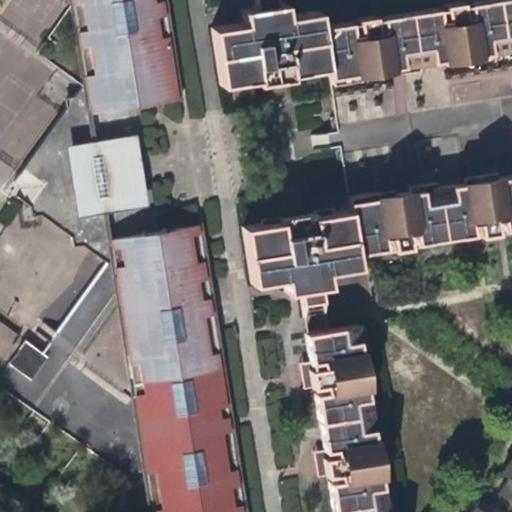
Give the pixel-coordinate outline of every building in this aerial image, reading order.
[(66,0),(83,109),(173,95),(158,0),(66,0)] [(511,0),(482,0),(463,3),(465,15),(457,16),(455,1),(438,4),(440,19),(433,20),(431,8),(368,17),(368,14),(349,17),(350,20),(314,25),(312,11),(281,16),(279,3),(269,4),(250,7),(236,9),(239,22),(206,27),(215,83),(252,78),(251,76),(250,64),(258,63),(272,61),(274,57),(282,56),(283,59),(285,70),(285,73),(321,67),(322,76),(383,67),(382,57),(381,50),(389,49),(389,52),(396,51),(396,52),(396,53),(397,54),(397,55),(398,55),(398,56),(399,57),(400,58),(400,59),(401,59),(402,60),(403,60),(404,61),(405,61),(406,62),(407,62),(408,62),(409,62),(410,62),(411,62),(412,62),(413,62),(414,61),(415,61),(416,61),(416,60),(417,60),(417,59),(418,59),(419,58),(419,57),(420,57),(420,56),(420,55),(421,54),(422,53),(422,52),(422,51),(422,50),(422,49),(422,48),(422,47),(428,46),(427,43),(436,41),(438,50),(439,58),(511,47),(511,0)] [(412,62),(439,58),(438,50),(436,41),(427,43),(428,46),(422,47),(422,48),(422,49),(422,50),(422,51),(422,52),(422,53),(421,54),(420,55),(420,56),(420,57),(419,57),(419,58),(418,59),(417,59),(417,60),(416,60),(416,61),(415,61),(414,61),(413,62),(412,62)] [(389,49),(381,50),(382,57),(383,67),(411,62),(410,62),(409,62),(408,62),(407,62),(406,62),(405,61),(404,61),(403,60),(402,60),(401,59),(400,59),(400,58),(399,57),(398,56),(398,55),(397,55),(397,54),(396,53),(396,52),(396,51),(389,52),(389,49)] [(278,71),(285,70),(283,59),(272,61),(271,62),(278,71)] [(266,70),(271,62),(272,61),(258,63),(262,66),(266,70)] [(259,71),(262,66),(258,63),(250,64),(251,76),(257,75),(259,71)] [(62,141),(74,211),(143,199),(131,130),(62,141)] [(511,174),(459,183),(461,201),(452,203),(451,198),(445,199),(445,198),(445,197),(445,196),(444,196),(444,195),(443,194),(442,193),(442,192),(441,192),(441,191),(440,191),(439,190),(438,189),(437,189),(436,189),(435,188),(434,188),(433,188),(432,188),(431,188),(430,188),(427,189),(426,189),(425,190),(424,190),(423,191),(422,192),(421,193),(420,194),(420,195),(419,196),(419,197),(419,198),(419,199),(419,200),(419,201),(419,202),(412,204),(413,209),(404,209),(402,193),(342,202),(343,211),(307,217),(308,220),(309,230),(309,232),(301,235),(300,231),(284,232),(277,235),(275,223),(275,221),(238,226),(247,283),(278,278),(279,291),(294,289),(314,286),(323,285),(322,272),(352,267),(350,252),(385,247),(385,248),(404,247),(404,244),(466,235),(464,223),(471,222),(473,236),(491,233),(489,219),(496,218),(497,230),(511,227),(511,174)] [(452,184),(431,188),(432,188),(433,188),(434,188),(435,188),(436,189),(437,189),(438,189),(439,190),(440,191),(441,191),(441,192),(442,192),(442,193),(443,194),(444,195),(444,196),(445,196),(445,197),(445,198),(445,199),(451,198),(452,203),(461,201),(459,183),(452,184)] [(410,191),(402,193),(404,209),(413,209),(412,204),(419,202),(419,201),(419,200),(419,199),(419,198),(419,197),(419,196),(420,195),(420,194),(421,193),(422,192),(423,191),(424,190),(425,190),(426,189),(427,189),(410,191)] [(303,220),(298,229),(300,231),(309,230),(308,220),(303,220)] [(280,223),(275,223),(277,235),(284,232),(287,228),(280,223)] [(290,223),(287,228),(284,232),(300,231),(298,229),(290,223)] [(148,318),(123,357),(128,389),(154,406),(150,413),(156,451),(141,472),(146,511),(234,511),(222,433),(211,425),(219,413),(205,321),(194,315),(188,316),(185,302),(190,299),(200,288),(203,283),(195,225),(104,238),(108,267),(146,295),(148,318)] [(108,267),(123,357),(148,318),(146,295),(108,267)] [(316,299),(314,286),(294,289),(296,302),(316,299)] [(205,321),(200,288),(190,299),(185,302),(188,316),(194,315),(205,321)] [(0,321),(0,359),(1,360),(19,334),(0,321)] [(379,511),(351,327),(300,334),(304,361),(292,363),(294,375),(297,397),(310,396),(318,450),(306,452),(308,461),(315,459),(316,466),(318,476),(310,477),(311,484),(323,482),(327,511),(379,511)] [(26,340),(9,363),(31,380),(49,357),(26,340)] [(129,401),(141,472),(156,451),(150,413),(154,406),(128,389),(129,401)] [(222,433),(219,413),(211,425),(222,433)] [(511,448),(497,468),(505,474),(505,481),(511,481),(511,448)] [(484,511),(472,503),(465,511),(484,511)]
